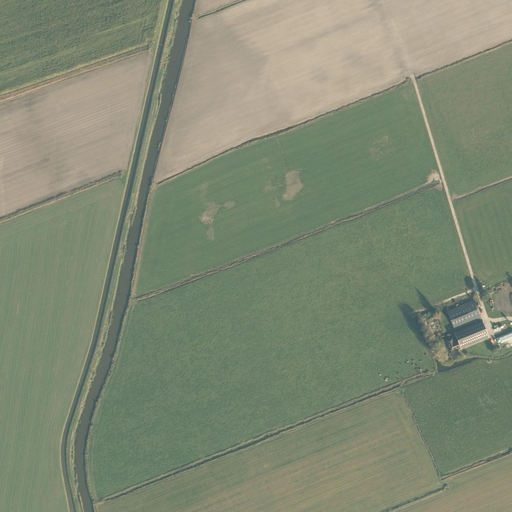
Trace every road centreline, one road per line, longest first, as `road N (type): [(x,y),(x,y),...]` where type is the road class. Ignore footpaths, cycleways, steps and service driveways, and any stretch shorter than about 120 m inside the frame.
road 1 (track): [(77,511),(70,438),(101,340),(177,0)]
road 2 (track): [(511,320),(488,324),(412,77)]
